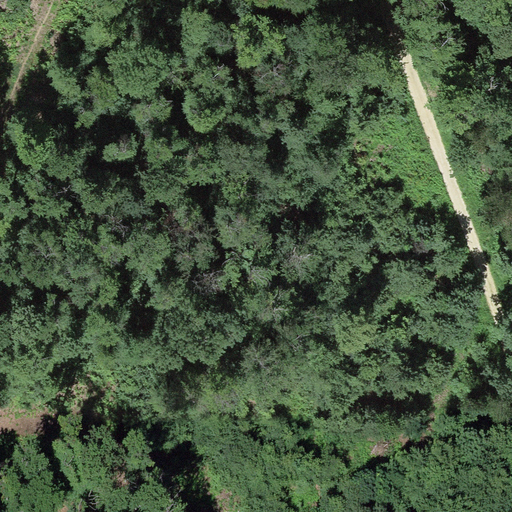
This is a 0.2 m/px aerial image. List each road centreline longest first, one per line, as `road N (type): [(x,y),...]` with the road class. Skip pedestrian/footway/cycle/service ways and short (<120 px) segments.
road 1 (track): [(511,341),(381,0)]
road 2 (track): [(482,273),(406,511)]
